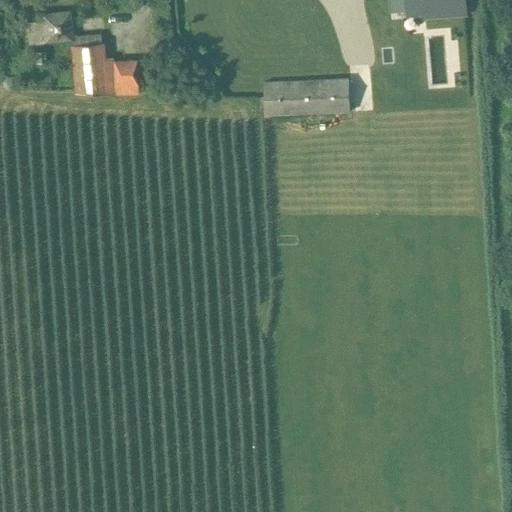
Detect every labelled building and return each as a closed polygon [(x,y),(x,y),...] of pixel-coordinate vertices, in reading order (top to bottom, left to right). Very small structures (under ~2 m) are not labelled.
[(406,14),(423,13),(423,18),(466,14),(465,0),(405,0),(406,8),(406,14)] [(28,44),(71,40),(71,45),(69,45),(73,91),(138,94),(137,59),(112,59),(112,57),(104,57),(103,42),(100,42),(100,33),(94,33),(73,35),(71,19),(70,10),(40,13),(41,20),(26,22),(28,44)] [(44,51),(32,52),(33,62),(45,61),(44,51)] [(2,80),(2,86),(6,89),(18,89),(22,85),(22,80),(18,76),(6,76),(2,80)] [(349,79),(264,82),(265,115),(351,112),(349,79)]
